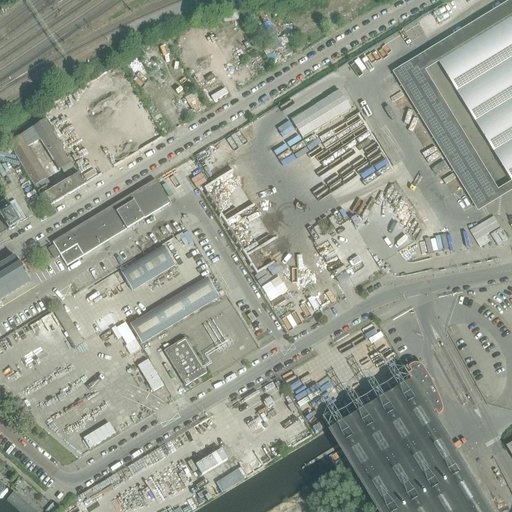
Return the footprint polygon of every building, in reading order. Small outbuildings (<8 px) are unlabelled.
[(511,18),(511,13),(507,4),(434,48),(442,61),(511,18)] [(511,18),(442,61),(440,63),(458,92),(511,59),(511,18)] [(440,63),(442,61),(434,48),(424,55),(415,60),(423,73),(432,68),(440,63)] [(511,59),(458,92),(476,122),(511,100),(511,59)] [(415,60),(393,73),(474,206),(496,193),(423,73),(415,60)] [(350,111),(338,92),(290,121),(301,140),(350,111)] [(511,100),(476,122),(495,152),(511,141),(511,100)] [(71,163),(45,120),(32,128),(39,140),(58,170),(61,169),(66,178),(76,172),(70,163),(71,163)] [(32,128),(20,135),(20,136),(27,148),(39,140),(32,128)] [(27,148),(20,136),(8,144),(37,192),(49,184),(27,148)] [(511,141),(495,152),(511,180),(511,141)] [(47,208),(76,191),(85,185),(78,174),(49,192),(46,187),(37,192),(47,208)] [(67,267),(145,220),(169,205),(170,205),(155,180),(52,243),(67,267)] [(511,192),(511,182),(505,187),(496,193),(474,206),(478,213),(510,194),(511,192)] [(20,223),(6,200),(0,203),(0,204),(3,210),(0,211),(0,235),(6,232),(6,231),(8,230),(8,231),(8,230),(8,231),(16,226),(20,224),(20,223)] [(501,229),(491,236),(496,244),(494,245),(495,247),(497,246),(498,246),(508,240),(501,229)] [(174,267),(162,247),(137,263),(120,273),(132,292),(174,267)] [(0,301),(30,283),(19,264),(14,257),(0,265),(0,301)] [(219,298),(207,279),(129,326),(141,345),(219,298)] [(84,343),(69,319),(62,306),(55,310),(53,312),(60,324),(75,348),(84,343)] [(251,314),(247,316),(252,323),(256,320),(251,314)] [(185,339),(164,352),(180,380),(185,387),(191,384),(194,381),(197,380),(207,374),(185,339)] [(492,511),(433,415),(437,414),(439,418),(440,417),(442,415),(443,413),(444,410),(444,408),(440,398),(435,388),(430,378),(425,369),(423,367),(421,366),(418,365),(415,366),(413,366),(410,368),(410,369),(412,374),(409,376),(414,383),(332,433),(379,511),(492,511)] [(35,511),(13,493),(6,501),(18,511),(35,511)] [(55,511),(59,508),(53,503),(52,504),(51,505),(46,511),(45,511),(55,511)]
